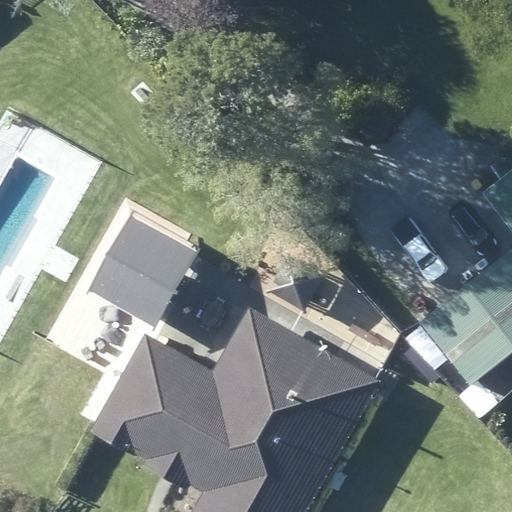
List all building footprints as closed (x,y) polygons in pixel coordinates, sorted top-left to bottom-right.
[(350,73),(352,92),(382,90),(380,71),(350,73)] [(511,173),(505,179),(493,190),(511,212),(511,173)] [(213,253),(145,216),(102,292),(170,330),(213,253)] [(511,354),(511,254),(424,326),(473,386),(494,369),(511,354)] [(389,377),(361,362),(259,304),(222,371),(160,336),(153,333),(101,427),(154,456),(152,460),(162,466),(178,475),(196,486),(199,482),(213,489),(200,511),(313,511),(384,386),(389,377)] [(459,400),(413,371),(369,444),(458,498),(488,450),(445,424),(459,400)]
